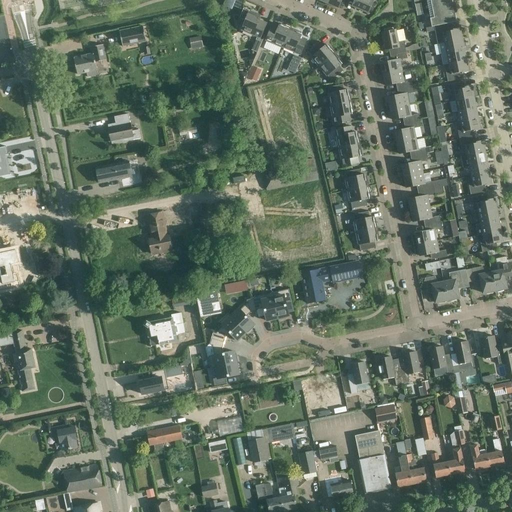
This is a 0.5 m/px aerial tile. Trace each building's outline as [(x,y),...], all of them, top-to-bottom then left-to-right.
[(329,0),(328,4),(338,8),(341,0),(329,0)] [(352,0),(354,1),(352,7),(368,13),(374,0),(373,0),(352,0)] [(426,0),(430,18),(432,27),(424,29),(425,32),(435,31),(436,38),(443,37),(444,43),(462,39),(460,28),(453,29),(452,23),(457,22),(455,13),(452,14),(450,3),(453,3),(452,0),(426,0)] [(238,18),(245,21),(241,30),(253,35),(260,38),(263,33),(266,23),(259,20),(260,18),(261,18),(261,17),(255,15),(256,13),(243,8),(242,8),(243,9),(240,18),(238,17),(238,18)] [(410,15),(406,21),(410,24),(414,18),(411,15),(410,15)] [(278,28),(272,26),(268,35),(266,40),(272,43),(283,48),(291,30),(279,25),(278,28)] [(146,42),(143,26),(119,31),(123,47),(146,42)] [(382,33),(385,50),(391,49),(392,55),(406,52),(404,41),(406,40),(404,29),(396,31),(396,30),(382,33)] [(302,34),(291,30),(283,48),(294,52),(300,54),(306,40),(300,37),(301,35),(302,35),(302,34)] [(190,39),(191,50),(203,48),(201,37),(190,39)] [(426,38),(419,40),(419,43),(420,48),(427,46),(426,38)] [(440,44),(442,55),(464,50),(462,39),(444,43),(440,44)] [(311,57),(319,67),(334,54),(326,44),(326,45),(324,47),(320,42),(308,52),(312,57),(311,57)] [(93,54),(74,58),(78,75),(87,73),(88,77),(98,75),(95,62),(106,60),(103,45),(91,47),(91,48),(93,54)] [(149,45),(143,47),(145,56),(151,55),(149,45)] [(467,61),(464,50),(442,55),(444,65),(448,64),(467,61)] [(393,61),(381,63),(383,74),(402,71),(400,60),(407,59),(406,52),(392,55),(393,61)] [(319,67),(327,76),(331,81),(335,77),(343,71),(339,66),(341,64),(342,64),(334,54),(319,67)] [(299,65),(301,58),(294,55),(292,63),(299,65)] [(448,82),(453,81),(463,79),(462,73),(469,72),(467,61),(448,64),(449,70),(445,71),(448,82)] [(248,79),(256,83),(263,68),(255,64),(248,79)] [(398,83),(399,89),(413,86),(412,80),(410,69),(402,71),(383,74),(385,86),(398,83)] [(208,77),(204,83),(210,86),(213,80),(208,77)] [(455,101),(474,97),(472,86),(465,87),(464,82),(448,85),(450,96),(454,95),(455,101)] [(330,106),(350,102),(347,89),(347,90),(344,91),(343,84),(327,87),(329,94),(328,94),(330,106)] [(387,97),(390,109),(409,105),(407,94),(414,93),(413,86),(399,89),(400,95),(387,97)] [(164,90),(149,93),(151,104),(166,101),(164,90)] [(455,101),(458,111),(476,108),(474,97),(455,101)] [(335,124),(340,123),(350,121),(349,114),(352,114),(350,102),(330,106),(333,118),(334,117),(335,124)] [(435,105),(436,112),(437,116),(443,114),(441,104),(435,105)] [(390,109),(392,120),(411,116),(409,105),(390,109)] [(478,118),(476,108),(458,111),(460,122),(478,118)] [(124,139),(124,142),(141,138),(139,130),(132,131),(128,114),(116,116),(118,123),(116,123),(116,126),(108,127),(108,135),(111,142),(124,139)] [(474,131),(481,130),(478,118),(460,122),(461,128),(457,129),(459,140),(475,137),(474,131)] [(341,129),(336,130),(337,136),(339,148),(358,144),(356,132),(355,132),(355,133),(352,133),(351,127),(341,129)] [(394,131),(397,143),(416,139),(414,128),(394,131)] [(467,156),(485,152),(483,140),(476,142),(475,137),(459,140),(461,151),(465,150),(467,156)] [(418,150),(416,139),(397,143),(399,154),(418,150)] [(343,166),(349,165),(359,163),(357,157),(360,156),(360,157),(361,157),(358,144),(339,148),(341,160),(342,160),(343,166)] [(0,176),(9,175),(7,165),(5,155),(7,155),(5,147),(0,148),(0,176)] [(238,152),(241,166),(254,162),(251,149),(238,152)] [(485,152),(467,156),(469,166),(487,163),(485,152)] [(295,167),(263,174),(267,191),(319,180),(314,159),(294,163),(295,167)] [(403,176),(423,173),(421,161),(401,165),(403,176)] [(132,177),(128,162),(96,168),(99,183),(132,177)] [(487,163),(469,166),(471,177),(489,173),(487,163)] [(361,176),(360,169),(344,172),(346,179),(345,179),(348,190),(367,187),(364,174),(364,175),(361,176)] [(406,188),(415,186),(425,184),(425,183),(427,183),(431,182),(430,177),(429,173),(423,174),(423,173),(403,176),(406,188)] [(489,173),(471,177),(472,183),(468,184),(470,195),(486,191),(485,186),(492,185),(489,173)] [(428,189),(442,186),(443,187),(448,185),(447,179),(431,182),(427,183),(428,189)] [(207,184),(209,193),(224,189),(222,180),(207,184)] [(430,196),(444,193),(443,187),(442,186),(428,189),(430,196)] [(367,187),(348,190),(350,202),(351,202),(352,209),(367,206),(366,199),(369,198),(369,199),(367,187)] [(477,208),(478,214),(497,210),(494,198),(488,200),(487,194),(471,197),(473,208),(477,208)] [(410,211),(430,207),(427,195),(408,199),(410,211)] [(342,204),(334,206),(336,214),(344,213),(342,204)] [(188,206),(177,208),(179,217),(189,214),(188,206)] [(413,222),(422,220),(432,218),(430,207),(410,211),(413,222)] [(480,224),(499,220),(497,210),(478,214),(480,224)] [(356,233),(376,229),(373,217),(372,217),(373,217),(370,218),(368,211),(353,214),(354,221),(356,233)] [(162,212),(147,215),(152,239),(149,239),(152,254),(171,251),(168,236),(167,236),(162,212)] [(450,237),(458,236),(455,220),(447,221),(450,237)] [(475,225),(477,236),(483,235),(501,231),(499,220),(480,224),(475,225)] [(376,229),(356,233),(358,245),(359,245),(360,251),(376,248),(374,241),(377,241),(378,241),(376,229)] [(415,234),(417,245),(437,241),(434,230),(415,234)] [(461,232),(458,232),(459,239),(467,238),(466,231),(461,232)] [(484,241),(480,241),(482,252),(498,249),(497,244),(503,242),(501,231),(483,235),(484,241)] [(417,245),(419,256),(432,253),(434,259),(447,256),(446,250),(439,251),(437,241),(417,245)] [(10,284),(7,270),(8,253),(0,252),(0,287),(8,303),(17,299),(10,284)] [(497,271),(491,273),(495,291),(506,288),(505,282),(511,280),(511,263),(508,264),(506,257),(496,259),(497,264),(497,271)] [(425,264),(427,271),(441,268),(439,260),(425,264)] [(301,274),(307,303),(325,300),(321,282),(333,280),(333,282),(361,277),(358,262),(301,274)] [(472,269),(472,272),(474,281),(480,280),(483,293),(495,291),(491,273),(485,274),(483,267),(482,266),(472,269)] [(462,284),(461,279),(467,278),(466,270),(449,273),(449,274),(449,281),(443,282),(447,300),(459,298),(456,285),(462,284)] [(435,303),(447,300),(443,282),(438,283),(435,277),(435,276),(434,276),(424,278),(427,291),(433,290),(435,303)] [(258,279),(246,281),(247,287),(259,285),(258,279)] [(242,281),(238,282),(240,292),(248,291),(247,287),(246,281),(246,280),(242,281)] [(283,290),(271,293),(278,319),(289,316),(288,313),(286,303),(292,302),(289,289),(283,290)] [(196,291),(170,296),(172,308),(198,303),(201,317),(221,313),(217,292),(197,296),(196,291)] [(271,293),(253,298),(256,312),(257,311),(257,310),(263,308),(266,321),(278,319),(271,293)] [(232,317),(231,317),(246,332),(254,324),(246,316),(249,313),(256,312),(253,298),(252,298),(246,300),(247,303),(232,317)] [(176,324),(183,323),(181,313),(171,315),(172,318),(149,323),(147,321),(144,325),(146,326),(149,337),(157,336),(159,345),(177,342),(176,336),(178,335),(176,324)] [(213,332),(211,339),(224,343),(226,336),(229,333),(237,341),(246,332),(231,317),(232,317),(228,314),(219,322),(223,326),(216,333),(213,332)] [(300,316),(293,317),(294,324),(301,323),(300,316)] [(10,333),(0,335),(0,346),(0,347),(14,344),(16,352),(17,352),(17,353),(12,354),(14,363),(19,362),(21,370),(18,371),(20,381),(22,392),(35,389),(32,379),(30,369),(36,367),(32,349),(27,350),(26,344),(25,344),(22,330),(12,333),(10,333)] [(502,346),(506,363),(509,380),(511,378),(511,361),(510,354),(511,353),(511,331),(506,333),(508,345),(502,346)] [(499,364),(502,364),(506,363),(502,346),(496,348),(493,336),(481,338),(485,359),(497,356),(499,364)] [(214,355),(208,357),(211,369),(213,369),(236,364),(234,351),(223,354),(222,349),(224,343),(211,339),(209,345),(212,346),(214,355)] [(451,357),(453,367),(454,374),(457,390),(462,389),(459,373),(465,371),(464,363),(471,362),(469,351),(467,341),(454,344),(457,355),(451,357)] [(429,349),(433,369),(446,367),(442,346),(429,349)] [(408,374),(420,372),(416,351),(403,354),(405,366),(399,367),(403,384),(409,382),(408,374)] [(391,357),(378,359),(382,380),(394,377),(396,385),(403,384),(399,367),(393,368),(391,357)] [(351,394),(358,393),(356,385),(368,382),(366,372),(364,362),(352,364),(354,376),(348,377),(351,394)] [(215,378),(213,379),(214,386),(227,383),(226,378),(239,375),(236,364),(213,369),(215,378)] [(140,384),(138,384),(140,392),(142,392),(142,395),(169,389),(167,378),(165,369),(165,368),(148,372),(149,374),(152,373),(153,379),(150,379),(139,381),(140,384)] [(201,370),(194,372),(197,389),(204,388),(201,370)] [(314,385),(317,399),(330,397),(331,402),(339,401),(335,381),(314,385)] [(511,388),(511,382),(492,386),(494,393),(494,392),(505,390),(506,394),(511,392),(511,388)] [(294,386),(295,391),(302,390),(302,391),(312,389),(310,383),(294,386)] [(468,412),(464,391),(454,393),(458,415),(468,412)] [(387,396),(379,398),(381,405),(381,406),(388,404),(387,396)] [(449,396),(442,398),(446,408),(452,405),(449,396)] [(205,399),(196,401),(197,406),(204,404),(205,409),(210,408),(209,403),(206,403),(205,399)] [(176,406),(171,406),(173,416),(177,416),(184,415),(183,404),(176,405),(176,406)] [(394,405),(374,409),(377,423),(397,419),(394,405)] [(190,416),(191,423),(202,421),(201,414),(190,416)] [(472,414),(470,421),(476,423),(479,417),(472,414)] [(499,415),(490,417),(493,431),(501,429),(499,415)] [(425,440),(434,438),(430,418),(421,420),(425,440)] [(240,419),(218,422),(219,433),(241,431),(240,419)] [(292,424),(266,429),(269,443),(295,438),(293,428),(292,424)] [(49,429),(51,437),(58,435),(60,443),(61,443),(62,450),(77,448),(76,440),(77,440),(74,427),(67,429),(66,425),(49,429)] [(149,446),(182,439),(180,426),(147,432),(149,446)] [(262,430),(247,433),(253,463),(272,459),(266,429),(262,430)] [(464,445),(462,430),(455,431),(457,446),(464,445)] [(379,431),(355,436),(360,460),(358,460),(365,494),(391,488),(387,468),(385,458),(379,431)] [(423,438),(415,440),(418,456),(426,454),(423,438)] [(225,441),(210,444),(211,453),(220,451),(220,452),(227,451),(225,441)] [(485,450),(486,455),(488,467),(505,464),(502,451),(501,451),(499,441),(493,442),(495,453),(487,454),(486,450),(485,450)] [(318,450),(320,461),(329,459),(330,463),(338,461),(335,446),(318,450)] [(473,457),(473,460),(475,470),(488,467),(486,455),(485,450),(484,449),(480,450),(478,452),(477,452),(476,446),(470,447),(473,457)] [(454,461),(448,463),(450,475),(465,471),(463,459),(462,460),(460,449),(452,451),(454,461)] [(312,451),(298,454),(302,474),(316,471),(312,451)] [(412,460),(411,454),(406,455),(409,471),(412,484),(426,481),(424,468),(417,469),(415,460),(412,460)] [(436,477),(450,475),(448,463),(439,464),(437,454),(431,455),(436,477)] [(412,484),(409,471),(406,455),(397,457),(400,473),(395,474),(398,487),(412,484)] [(87,467),(64,472),(68,492),(92,488),(101,486),(97,465),(87,467)] [(329,480),(332,490),(334,500),(353,496),(350,481),(341,483),(340,477),(329,480)] [(284,481),(286,487),(278,489),(280,497),(283,511),(297,508),(294,495),(298,494),(296,484),(295,479),(284,481)] [(215,484),(201,487),(204,498),(217,494),(215,484)] [(270,484),(264,485),(267,500),(269,511),(276,511),(283,511),(280,497),(273,499),(270,484)] [(153,489),(146,491),(148,498),(155,497),(153,489)] [(44,499),(36,500),(37,509),(45,508),(44,499)] [(210,502),(212,511),(228,511),(228,509),(218,511),(216,500),(210,502)] [(163,511),(171,511),(168,501),(161,503),(163,511)] [(100,511),(99,503),(74,508),(75,511),(100,511)] [(149,511),(163,511),(161,503),(148,506),(149,511)]
